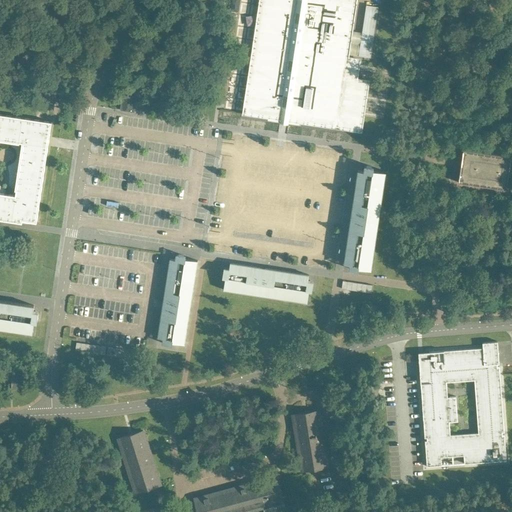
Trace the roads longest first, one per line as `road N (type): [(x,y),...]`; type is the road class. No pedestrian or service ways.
road 1 (unclassified): [(511,323),(403,335),(156,404),(51,413)]
road 2 (unclassified): [(51,413),(59,294),(90,100),(135,0)]
